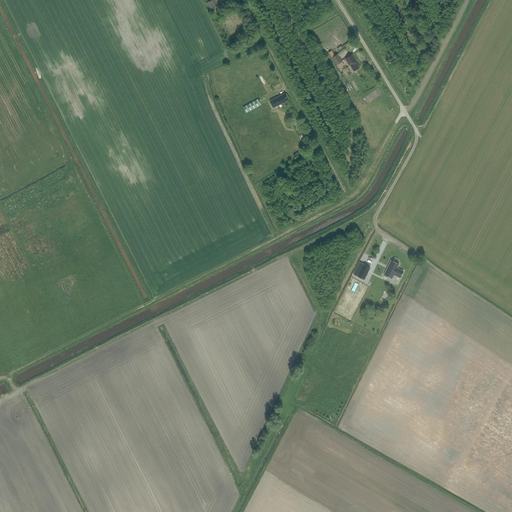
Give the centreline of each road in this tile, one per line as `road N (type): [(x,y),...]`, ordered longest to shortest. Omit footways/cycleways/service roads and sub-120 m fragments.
road 1 (residential): [(336,0),(413,126)]
road 2 (track): [(403,109),(417,99),(468,0)]
